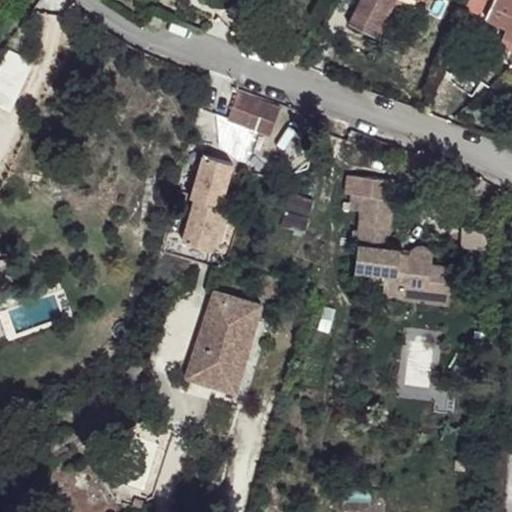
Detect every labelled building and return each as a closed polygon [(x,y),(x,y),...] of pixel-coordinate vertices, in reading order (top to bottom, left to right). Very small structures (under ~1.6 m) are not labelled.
[(360,0),(349,24),(375,36),(393,0),(417,0),(419,1),(419,0),(360,0)] [(511,0),(490,0),(493,1),(485,17),(507,28),(503,35),(511,39),(511,0)] [(148,25),(157,30),(164,17),(155,13),(148,25)] [(511,50),(511,39),(503,35),(499,44),(511,50)] [(237,92),(228,118),(270,134),(280,108),(237,92)] [(407,149),(399,167),(420,175),(427,156),(407,149)] [(182,241),(212,250),(224,207),(220,206),(233,163),(204,155),(191,198),(195,199),(182,241)] [(387,248),(393,199),(386,198),(388,180),(347,175),(345,194),(351,194),(349,209),(362,210),(359,230),(353,229),(352,236),(359,237),(355,270),(385,273),(384,284),(383,294),(402,296),(403,284),(427,287),(427,294),(451,297),(454,268),(430,265),(431,255),(428,250),(424,247),(418,247),(414,249),(411,252),(410,255),(400,254),(401,250),(387,248)] [(284,196),(280,226),(307,230),(311,200),(284,196)] [(462,227),(461,248),(489,249),(490,228),(462,227)] [(385,273),(355,270),(354,280),(384,284),(385,273)] [(427,287),(403,284),(402,296),(402,298),(450,304),(451,297),(427,294),(427,287)] [(214,290),(211,299),(223,303),(225,294),(214,290)] [(236,392),(262,304),(225,294),(223,303),(211,299),(188,378),(236,392)] [(137,361),(117,380),(123,386),(143,367),(137,361)] [(438,414),(452,415),(455,382),(441,380),(438,414)] [(466,472),(467,461),(456,460),(455,471),(466,472)] [(144,501),(134,498),(131,507),(141,511),(144,501)]
